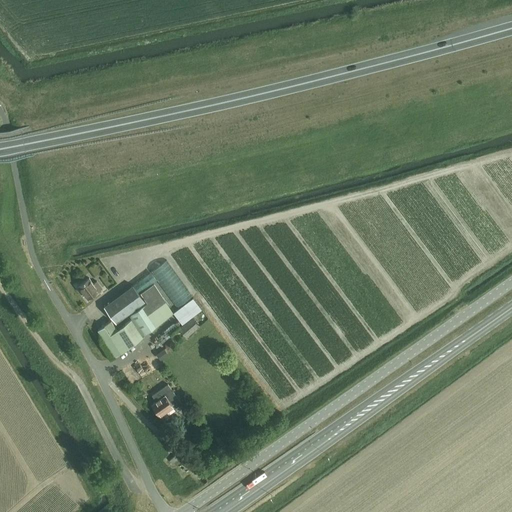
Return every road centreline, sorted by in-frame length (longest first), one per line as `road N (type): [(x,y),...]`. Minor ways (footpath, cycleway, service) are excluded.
road 1 (trunk): [(511,28),(221,103),(0,148)]
road 2 (unclassified): [(511,282),(182,511)]
road 3 (secondary): [(219,511),(511,307)]
road 4 (unclassified): [(150,489),(99,373),(29,252)]
road 5 (unclassified): [(78,380),(128,480),(150,489)]
road 6 (track): [(0,287),(78,380)]
